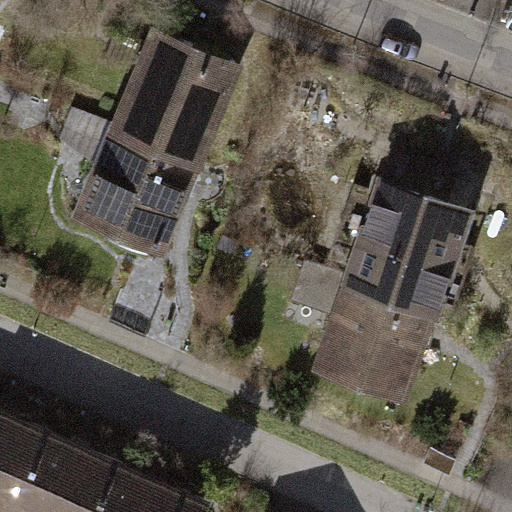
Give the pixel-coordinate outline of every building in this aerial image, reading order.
[(159,23),(119,112),(211,152),(251,64),(159,23)] [(119,112),(80,201),(172,242),(211,152),(119,112)] [(396,143),(353,273),(446,304),(461,259),(466,261),(484,205),(454,195),(464,166),(396,143)] [(353,273),(323,363),(416,394),(446,304),(353,273)] [(45,511),(81,436),(10,403),(5,415),(0,425),(0,510),(4,511),(45,511)] [(131,511),(151,469),(81,436),(45,511),(131,511)] [(212,511),(218,500),(151,469),(131,511),(212,511)]
